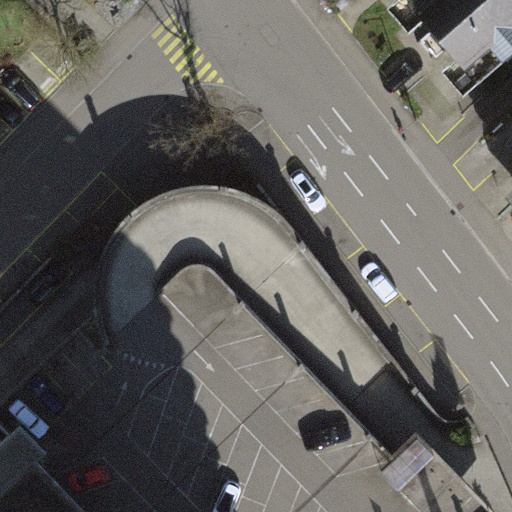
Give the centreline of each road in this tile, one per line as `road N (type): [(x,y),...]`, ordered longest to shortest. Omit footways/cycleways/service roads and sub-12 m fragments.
road 1 (residential): [(242,0),(511,356)]
road 2 (residential): [(0,229),(233,0)]
